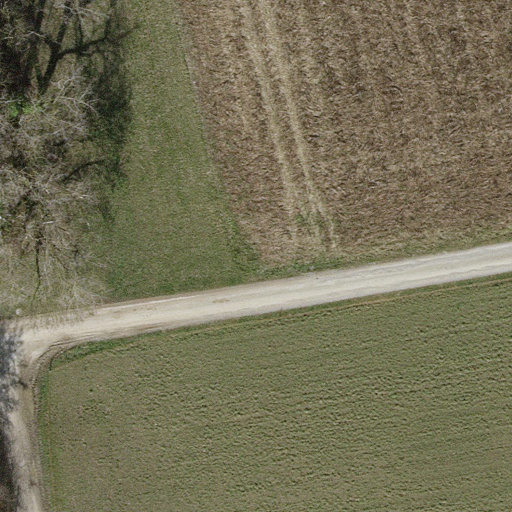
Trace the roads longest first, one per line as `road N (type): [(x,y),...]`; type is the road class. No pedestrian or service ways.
road 1 (track): [(7,338),(250,307),(511,259)]
road 2 (track): [(7,338),(38,511)]
